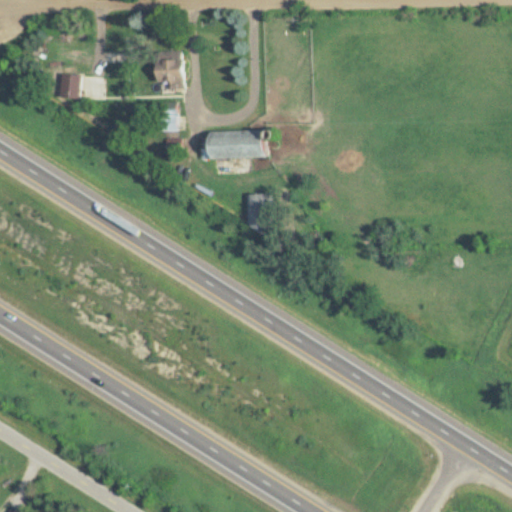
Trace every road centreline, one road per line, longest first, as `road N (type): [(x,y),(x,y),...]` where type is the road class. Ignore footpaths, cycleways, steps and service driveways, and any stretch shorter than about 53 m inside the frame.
road 1 (motorway): [(511,478),(0,150)]
road 2 (motorway): [(0,313),(317,511)]
road 3 (residential): [(137,511),(0,425)]
